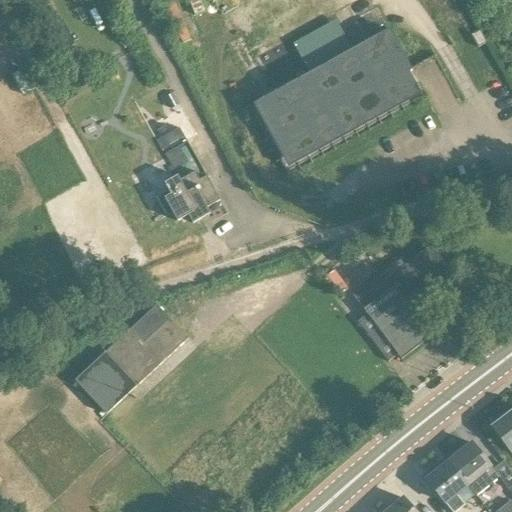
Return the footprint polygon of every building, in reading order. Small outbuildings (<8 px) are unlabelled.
[(194,0),(189,2),(195,18),(205,14),(200,0),(194,0)] [(250,108),(286,173),(426,96),(390,31),(250,108)] [(486,45),(479,32),(471,37),(478,49),(486,45)] [(86,67),(79,54),(59,64),(67,77),(86,67)] [(187,143),(164,156),(176,178),(164,185),(172,198),(165,202),(177,223),(188,217),(193,225),(210,215),(207,209),(220,202),(187,143)] [(367,315),(358,323),(389,363),(397,356),(401,361),(432,338),(407,305),(417,298),(418,299),(451,274),(431,247),(370,293),(377,302),(364,311),(367,315)] [(106,416),(188,340),(156,306),(75,382),(106,416)] [(511,413),(493,428),(511,453),(511,413)] [(450,462),(469,485),(477,496),(499,479),(472,445),(450,462)] [(469,485),(450,462),(426,481),(451,511),(457,511),(465,506),(457,495),(469,485)] [(414,511),(403,499),(388,511),(414,511)]
